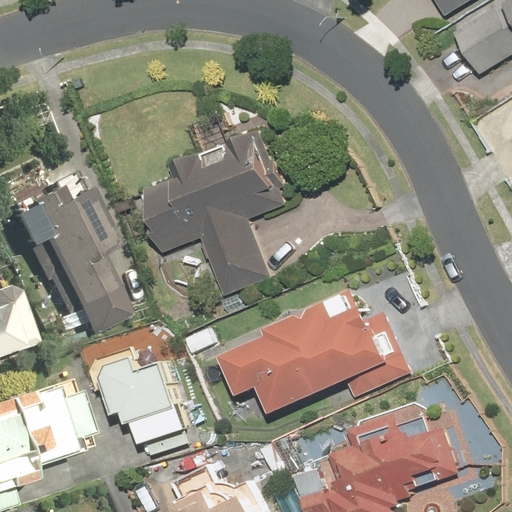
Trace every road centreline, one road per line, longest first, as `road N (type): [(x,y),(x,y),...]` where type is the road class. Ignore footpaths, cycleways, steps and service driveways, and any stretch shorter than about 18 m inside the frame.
road 1 (residential): [(511,328),(389,90),(349,54),(277,15)]
road 2 (residential): [(277,15),(218,0),(147,4),(0,43)]
